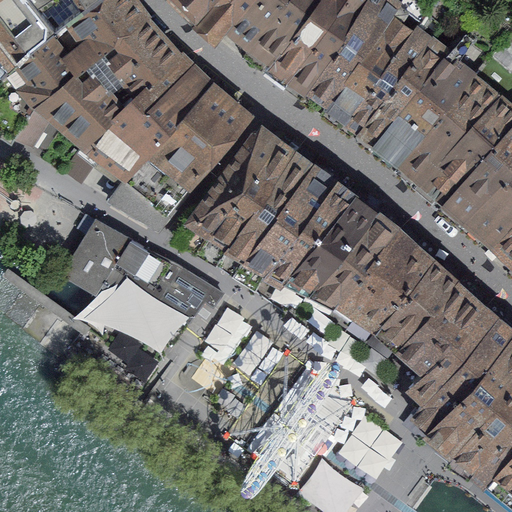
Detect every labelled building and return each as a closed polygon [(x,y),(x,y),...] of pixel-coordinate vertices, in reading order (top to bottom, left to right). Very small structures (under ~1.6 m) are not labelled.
[(0,0),(0,81),(2,79),(15,65),(16,66),(39,44),(46,38),(75,17),(97,0),(0,0)] [(97,0),(75,17),(46,38),(39,44),(16,66),(15,65),(2,79),(0,81),(0,133),(12,141),(15,136),(32,144),(53,111),(40,101),(99,52),(144,16),(145,16),(144,14),(143,14),(132,0),(97,0)] [(192,16),(194,18),(211,0),(179,0),(193,13),(192,16)] [(218,38),(233,20),(249,0),(211,0),(194,18),(197,20),(198,18),(215,33),(213,35),(218,38)] [(249,0),(233,20),(253,36),(285,0),(249,0)] [(285,0),(253,36),(238,53),(263,71),(265,68),(271,61),(279,52),(318,0),(285,0)] [(271,61),(265,68),(282,80),(279,84),(281,85),(296,67),(333,19),(345,0),(318,0),(279,52),(271,61)] [(298,98),(299,99),(362,7),(366,0),(345,0),(333,19),(296,67),(281,85),(284,87),(286,84),(300,94),(298,98)] [(362,7),(299,99),(318,112),(398,3),(393,0),(387,0),(378,16),(371,16),(362,7)] [(415,0),(400,0),(398,3),(318,112),(340,127),(342,125),(414,29),(413,28),(410,29),(398,21),(402,15),(404,16),(408,10),(421,17),(426,9),(415,0)] [(177,53),(144,16),(99,52),(40,101),(53,111),(61,117),(64,119),(75,127),(75,128),(80,132),(79,134),(85,138),(81,144),(82,145),(99,126),(134,94),(158,71),(177,54),(177,53)] [(427,39),(414,29),(342,125),(348,129),(348,128),(355,133),(427,39)] [(464,34),(445,54),(411,94),(380,130),(386,135),(373,151),(376,152),(374,154),(390,168),(472,77),(455,62),(472,39),(464,34)] [(430,35),(427,39),(355,133),(352,136),(357,140),(357,139),(361,141),(360,142),(371,150),(371,149),(373,151),(386,135),(380,130),(411,94),(445,54),(430,41),(433,37),(430,35)] [(208,86),(209,84),(177,54),(158,71),(134,94),(99,126),(82,145),(79,149),(95,162),(105,150),(132,169),(136,166),(208,86)] [(498,97),(472,77),(390,168),(394,171),(396,171),(414,187),(498,97)] [(132,169),(109,199),(156,226),(217,151),(247,116),(210,84),(209,84),(208,86),(136,166),(132,169)] [(511,124),(511,110),(498,97),(414,187),(414,188),(423,196),(437,208),(511,124)] [(511,124),(437,208),(457,224),(458,224),(511,165),(511,124)] [(278,176),(300,144),(302,142),(295,137),(294,139),(284,132),(274,145),(215,222),(197,251),(217,264),(228,245),(233,235),(278,176)] [(215,222),(274,145),(260,134),(251,135),(193,209),(194,210),(175,238),(197,251),(215,222)] [(256,240),(309,170),(319,156),(317,154),(316,155),(300,144),(278,176),(233,235),(228,245),(217,264),(233,274),(239,264),(256,240)] [(350,199),(361,186),(358,185),(349,178),(348,178),(345,176),(345,174),(344,174),(345,172),(340,169),(339,170),(319,156),(309,170),(350,199)] [(511,165),(458,224),(481,244),(480,246),(485,250),(511,221),(511,165)] [(295,266),(350,199),(309,170),(256,240),(239,264),(233,274),(255,289),(268,266),(286,275),(287,274),(295,266)] [(371,215),(383,202),(361,185),(361,186),(350,199),(295,266),(287,274),(313,286),(362,226),(371,215)] [(392,230),(402,220),(404,218),(383,202),(371,215),(362,226),(313,286),(337,300),(342,293),(362,268),(392,230)] [(87,233),(64,272),(96,291),(100,285),(114,295),(128,279),(167,307),(188,321),(206,299),(213,305),(222,292),(177,263),(87,214),(78,228),(87,233)] [(402,258),(422,234),(420,232),(419,234),(402,220),(392,230),(362,268),(342,293),(337,300),(355,313),(363,304),(380,285),(391,271),(402,258)] [(511,221),(485,250),(507,272),(511,267),(511,221)] [(428,262),(438,251),(422,237),(423,235),(422,234),(402,258),(391,271),(380,285),(363,304),(355,313),(376,328),(383,318),(396,301),(428,262)] [(429,306),(451,283),(463,271),(460,269),(459,270),(450,262),(449,263),(446,260),(447,259),(438,251),(428,262),(396,301),(383,318),(376,328),(398,344),(399,343),(405,335),(416,322),(429,306)] [(453,338),(478,307),(475,304),(451,283),(429,306),(416,322),(405,335),(399,343),(421,363),(425,366),(424,367),(425,369),(434,361),(453,338)] [(476,342),(493,320),(478,307),(453,338),(434,361),(425,369),(424,367),(410,381),(416,387),(422,392),(412,402),(416,406),(417,407),(443,379),(464,357),(476,342)] [(511,336),(511,335),(511,316),(504,309),(493,320),(476,342),(464,357),(443,379),(417,407),(416,406),(411,410),(429,424),(429,426),(430,427),(511,336)] [(511,381),(511,335),(511,336),(430,427),(447,441),(446,442),(448,443),(447,444),(453,450),(511,381)] [(511,421),(511,381),(453,450),(472,465),(477,461),(503,432),(511,421)] [(511,421),(503,432),(477,461),(472,465),(488,477),(494,471),(511,449),(511,421)] [(488,477),(511,496),(511,449),(494,471),(488,477)]
